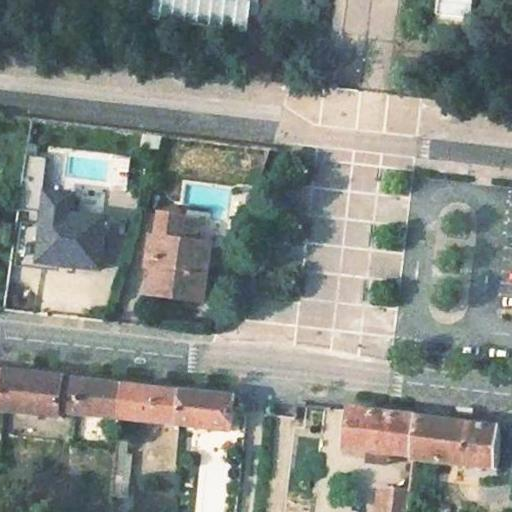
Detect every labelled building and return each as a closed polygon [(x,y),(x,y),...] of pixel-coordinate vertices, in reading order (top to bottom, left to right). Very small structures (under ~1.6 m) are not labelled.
[(106,219),(44,210),(39,261),(100,268),(106,219)] [(184,215),(163,212),(159,235),(153,234),(149,255),(155,255),(151,283),(162,284),(160,293),(204,299),(213,243),(197,242),(199,229),(183,227),(184,215)] [(162,284),(151,283),(150,292),(160,293),(162,284)] [(125,383),(4,369),(0,405),(0,409),(61,417),(62,409),(121,417),(125,383)] [(183,390),(125,383),(121,417),(180,424),(183,390)] [(183,390),(180,424),(232,430),(236,396),(183,390)] [(401,414),(348,409),(344,447),(389,452),(415,455),(419,416),(401,414)] [(440,419),(419,416),(415,455),(414,458),(496,468),(502,426),(440,419)] [(129,440),(118,439),(117,452),(127,454),(129,440)] [(389,452),(370,450),(369,460),(388,462),(389,452)] [(127,454),(117,452),(111,494),(125,495),(130,454),(127,454)] [(408,511),(411,491),(379,488),(375,511),(408,511)]
